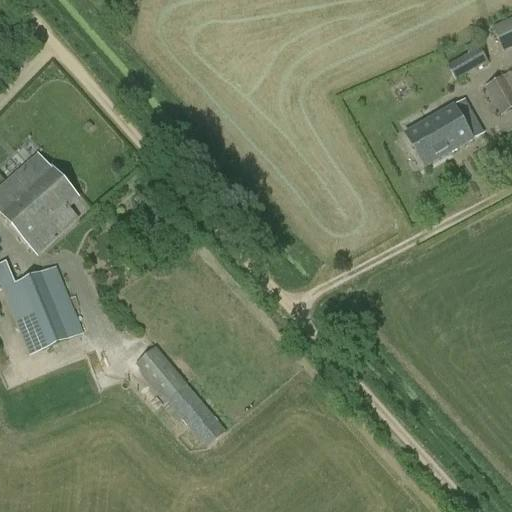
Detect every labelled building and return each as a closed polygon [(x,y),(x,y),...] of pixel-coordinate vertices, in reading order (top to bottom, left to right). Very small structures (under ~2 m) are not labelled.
[(511,22),(493,31),(503,55),(511,51),(511,22)] [(478,51),(447,69),(456,85),(488,66),(478,51)] [(511,74),(485,91),(501,120),(511,113),(511,74)] [(453,109),(405,137),(425,171),(473,143),(453,109)] [(24,189),(0,210),(0,214),(36,255),(55,239),(47,230),(79,202),(51,170),(27,192),(24,189)] [(6,266),(0,268),(0,287),(29,359),(83,337),(57,271),(15,288),(6,266)] [(156,351),(136,368),(206,452),(227,435),(156,351)]
